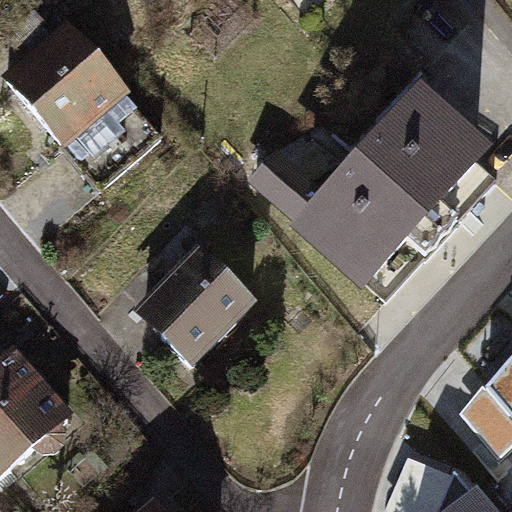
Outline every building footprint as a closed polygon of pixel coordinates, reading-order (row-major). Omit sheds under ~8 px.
[(134,93),(73,21),(6,77),(68,151),(101,191),(166,137),(131,96),(134,93)] [(370,298),(385,311),(432,259),(467,219),(505,175),(491,163),(422,102),(302,237),(370,298)] [(332,200),(281,151),(247,186),(298,235),(332,200)] [(198,370),(262,303),(202,245),(137,312),(198,370)] [(511,307),(454,373),(511,424),(511,307)] [(18,348),(0,362),(0,481),(77,416),(18,348)] [(168,511),(158,500),(144,511),(168,511)]
